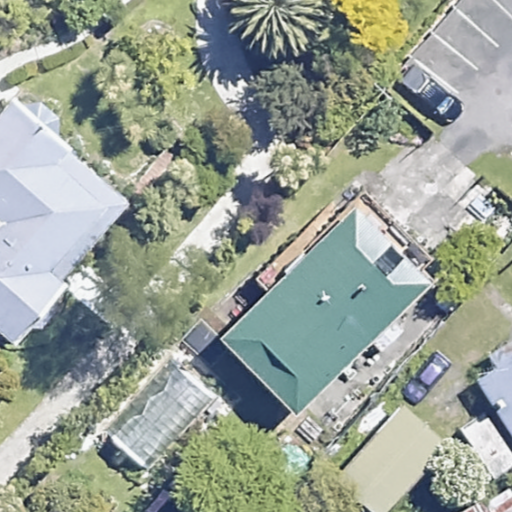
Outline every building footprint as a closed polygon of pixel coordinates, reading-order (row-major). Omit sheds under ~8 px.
[(0,290),(74,185),(0,133),(0,290)] [(279,188),(153,329),(258,422),(383,281),(279,188)] [(511,325),(439,379),(511,477),(511,325)] [(384,511),(441,456),(395,410),(331,473),(370,511),(384,511)] [(511,511),(511,503),(505,491),(468,511),(511,511)]
